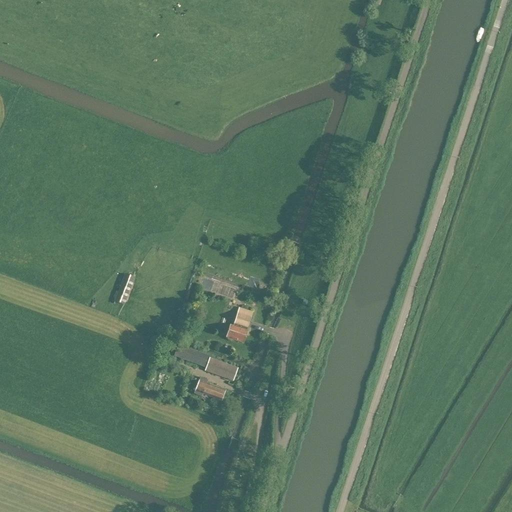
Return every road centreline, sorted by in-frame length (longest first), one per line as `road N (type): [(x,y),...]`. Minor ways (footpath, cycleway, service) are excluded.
road 1 (unclassified): [(262,511),(429,0)]
road 2 (unclassified): [(342,511),(507,0)]
road 3 (unclassified): [(246,511),(260,413),(254,398),(230,387)]
